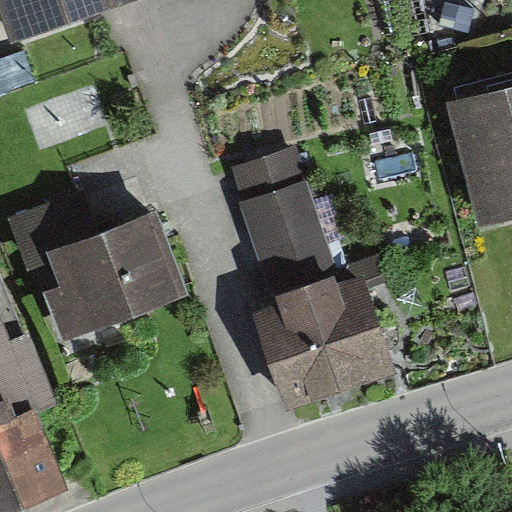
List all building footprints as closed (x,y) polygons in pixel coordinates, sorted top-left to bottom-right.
[(0,0),(0,47),(4,58),(168,0),(0,0)] [(511,99),(468,112),(502,231),(511,227),(511,99)] [(303,152),(240,170),(271,273),(334,255),(303,152)] [(177,218),(118,239),(102,194),(23,223),(44,280),(70,270),(95,341),(207,301),(177,218)] [(0,282),(0,511),(42,511),(99,488),(8,279),(0,282)] [(270,326),(297,407),(421,366),(394,285),(270,326)]
